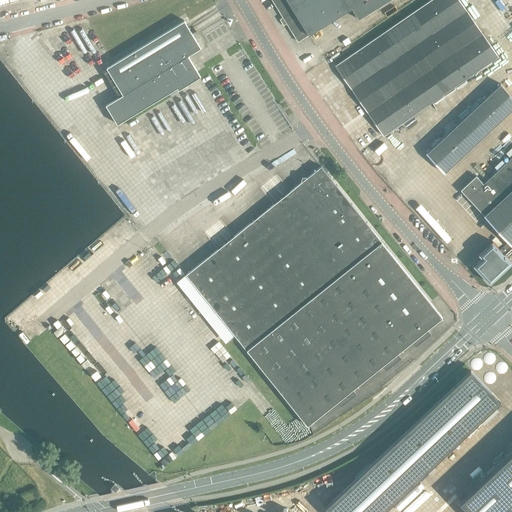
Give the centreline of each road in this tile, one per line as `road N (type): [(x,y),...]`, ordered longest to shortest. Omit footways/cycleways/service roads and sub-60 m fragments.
road 1 (primary): [(89,511),(294,464),(348,438),(487,319)]
road 2 (unclassified): [(487,319),(317,124),(240,0)]
